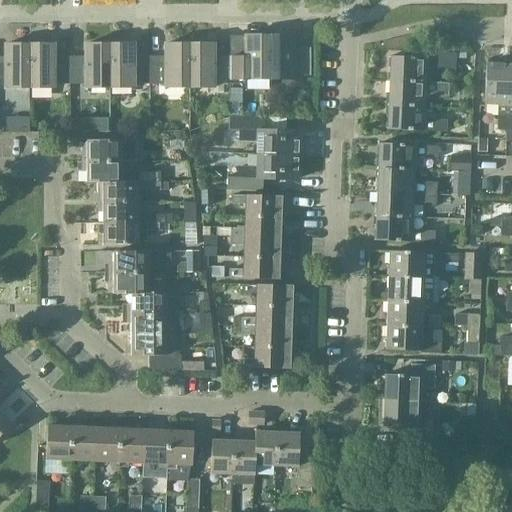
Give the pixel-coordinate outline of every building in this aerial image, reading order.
[(266,81),(267,36),(242,36),(242,58),(227,57),(227,85),(245,85),(245,81),(266,81)] [(291,36),(267,36),(266,81),(291,81),(291,77),(306,77),(306,50),(291,50),(291,36)] [(27,89),(27,44),(3,43),(3,57),(0,57),(0,84),(3,85),(3,88),(27,89)] [(186,89),(186,43),(162,43),(162,58),(147,58),(147,85),(162,85),(163,89),(186,89)] [(227,85),(227,57),(211,57),(211,43),(186,43),(186,89),(211,89),(211,85),(227,85)] [(68,84),(68,58),(52,58),(52,44),(27,44),(27,89),(52,89),(52,84),(68,84)] [(108,89),(108,44),(83,44),(84,58),(68,58),(68,84),(84,84),(84,88),(108,89)] [(147,85),(147,58),(133,58),(133,44),(108,44),(108,89),(132,89),(132,85),(147,85)] [(389,58),(388,82),(426,84),(427,70),(455,71),(455,55),(428,54),(427,59),(389,58)] [(506,106),(507,66),(484,65),(483,105),(497,106),(497,114),(497,131),(505,131),(506,106)] [(447,85),(426,84),(388,82),(387,107),(425,109),(425,96),(446,97),(447,85)] [(240,101),(228,101),(228,115),(240,115),(240,101)] [(424,120),(425,109),(387,107),(386,131),(445,134),(446,121),(424,120)] [(255,143),(254,156),(294,157),(295,134),(251,132),(252,120),(229,119),(228,133),(237,133),(237,142),(255,143)] [(108,131),(108,121),(97,121),(97,131),(108,131)] [(134,152),(134,143),(135,132),(113,132),(112,142),(84,142),(84,143),(80,144),(77,146),(77,152),(79,153),(78,164),(119,164),(119,152),(134,152)] [(486,139),(477,138),(476,152),(486,153),(486,139)] [(375,146),(374,170),(413,171),(414,159),(436,160),(436,148),(375,146)] [(293,181),(294,157),(254,156),(253,168),(236,168),(235,178),(227,177),(226,191),(249,191),(250,179),(293,181)] [(470,157),(468,157),(450,156),(449,170),(469,172),(470,157)] [(119,173),(119,164),(78,164),(78,173),(84,173),(84,185),(101,185),(101,184),(167,185),(167,182),(159,182),(159,172),(134,171),(133,173),(119,173)] [(412,185),(413,171),(374,170),(373,194),(434,196),(434,184),(422,184),(422,185),(412,185)] [(167,191),(167,185),(101,184),(101,185),(101,194),(92,194),(92,204),(96,204),(137,204),(136,192),(151,192),(151,191),(167,191)] [(211,192),(199,192),(200,207),(212,206),(211,192)] [(433,208),(434,196),(373,194),(372,218),(411,219),(411,206),(421,207),(421,208),(433,208)] [(244,206),(243,219),(283,220),(284,210),(279,210),(280,198),(244,196),(244,197),(230,197),(229,206),(244,206)] [(137,216),(137,204),(96,204),(96,213),(101,213),(101,224),(164,225),(164,217),(137,216)] [(410,232),(411,219),(372,218),(371,242),(432,244),(432,233),(410,232)] [(501,226),(501,227),(511,227),(511,218),(501,218),(501,220),(491,220),(490,226),(501,226)] [(283,229),(283,220),(243,219),(243,231),(229,230),(228,238),(228,239),(278,240),(279,229),(283,229)] [(164,233),(164,225),(101,224),(101,236),(96,236),(96,245),(136,245),(136,233),(151,233),(164,233)] [(511,227),(501,227),(500,236),(511,236),(511,227)] [(201,237),(202,256),(206,256),(214,256),(215,237),(201,237)] [(278,250),(278,240),(228,239),(228,247),(242,247),(241,259),(282,259),(282,251),(278,250)] [(198,272),(197,251),(184,251),(185,263),(180,263),(176,267),(176,273),(198,272)] [(387,252),(387,277),(422,278),(422,279),(431,279),(432,272),(427,267),(422,267),(423,254),(387,252)] [(102,265),(102,272),(146,273),(146,262),(160,263),(160,262),(170,262),(170,253),(110,253),(110,254),(105,256),(105,265),(102,265)] [(463,280),(468,280),(479,280),(480,254),(464,254),(463,280)] [(448,255),(448,264),(457,264),(457,256),(448,255)] [(282,268),(282,259),(241,259),(241,271),(227,271),(227,279),(241,279),(241,280),(277,282),(278,268),(282,268)] [(210,268),(210,278),(222,279),(222,268),(210,268)] [(146,286),(146,273),(102,272),(101,284),(105,284),(105,292),(110,293),(110,295),(128,295),(129,293),(178,294),(188,294),(188,287),(146,286)] [(431,279),(422,279),(387,277),(386,301),(421,303),(432,303),(432,279),(431,279)] [(478,295),(479,280),(468,280),(467,294),(478,295)] [(255,296),(255,308),(294,308),(295,299),(290,299),(291,287),(255,286),(241,286),(241,295),(255,296)] [(178,304),(178,294),(129,293),(128,295),(128,306),(121,305),(121,315),(123,315),(174,316),(174,304),(178,304)] [(198,301),(198,316),(209,316),(207,301),(198,301)] [(421,316),(421,303),(386,301),(385,326),(432,328),(437,328),(438,317),(421,316)] [(294,318),(294,308),(255,308),(254,320),(240,319),(240,328),(289,329),(290,318),(294,318)] [(128,335),(178,336),(178,328),(174,328),(174,316),(123,315),(121,315),(121,325),(129,325),(128,335)] [(467,315),(466,330),(477,330),(478,316),(467,315)] [(210,325),(209,316),(198,316),(198,326),(210,325)] [(431,343),(432,328),(385,326),(384,351),(418,352),(418,353),(439,354),(439,344),(431,343)] [(289,340),(289,329),(240,328),(239,336),(254,337),(254,349),(293,350),(293,340),(289,340)] [(477,345),(477,330),(466,330),(465,344),(477,345)] [(178,345),(178,336),(128,335),(128,346),(124,346),(123,356),(146,356),(145,370),(177,371),(178,355),(174,355),(174,345),(178,345)] [(511,347),(511,338),(500,338),(500,347),(511,347)] [(511,347),(500,347),(491,346),(491,356),(508,356),(507,385),(511,385),(511,347)] [(293,359),(293,350),(254,349),(253,361),(239,360),(239,369),(253,369),(254,370),(288,371),(289,359),(293,359)] [(454,361),(440,361),(440,372),(453,372),(454,361)] [(383,375),(382,401),(420,402),(421,390),(433,390),(434,366),(410,365),(410,376),(383,375)] [(420,417),(420,402),(382,401),(381,427),(408,428),(407,439),(430,440),(431,417),(420,417)] [(465,417),(474,417),(474,415),(474,405),(465,405),(465,417)] [(264,411),(246,410),(246,425),(263,426),(264,411)] [(0,432),(8,424),(0,416),(0,432)] [(68,461),(69,427),(45,426),(43,460),(68,461)] [(92,462),(93,428),(69,427),(68,461),(92,462)] [(116,463),(117,429),(93,428),(92,462),(116,463)] [(140,464),(141,430),(117,429),(116,463),(140,464)] [(310,488),(312,429),(296,429),(295,434),(274,433),(273,465),(294,466),(294,487),(310,488)] [(164,465),(166,431),(141,430),(140,464),(164,465)] [(190,432),(166,431),(164,465),(189,465),(190,432)] [(273,465),(274,433),(252,432),(252,443),(254,444),(254,464),(273,465)] [(208,473),(231,474),(232,443),(209,442),(208,473)] [(254,444),(252,443),(232,443),(231,474),(253,475),(254,464),(254,444)] [(184,511),(197,511),(199,480),(186,480),(184,511)] [(49,482),(36,481),(35,511),(48,511),(49,482)] [(128,496),(128,509),(140,509),(141,497),(128,496)] [(79,509),(92,510),(93,497),(80,497),(79,509)] [(105,510),(105,498),(93,497),(92,510),(105,510)]
